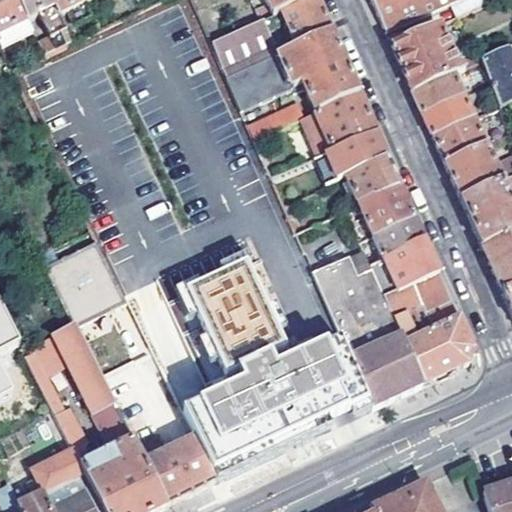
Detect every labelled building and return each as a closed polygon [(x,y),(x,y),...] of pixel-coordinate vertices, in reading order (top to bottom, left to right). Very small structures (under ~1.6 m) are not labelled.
[(14,0),(0,0),(0,46),(0,47),(3,53),(33,39),(31,33),(14,0)] [(14,0),(31,33),(58,19),(48,0),(14,0)] [(48,0),(58,19),(98,0),(48,0)] [(265,0),(268,5),(255,12),(261,25),(267,22),(311,0),(265,0)] [(284,58),(331,35),(318,7),(315,0),(311,0),(267,22),(284,58)] [(455,5),(452,0),(376,0),(372,2),(384,30),(387,36),(455,5)] [(413,94),(456,75),(465,71),(461,64),(457,66),(440,27),(393,49),(395,54),(413,94)] [(228,85),(267,66),(250,30),(212,48),(228,85)] [(228,85),(243,118),(292,95),(294,99),(305,94),(315,117),(359,97),(344,64),(331,35),(284,58),(267,66),(228,85)] [(66,36),(39,49),(45,61),(73,48),(66,36)] [(511,49),(481,63),(501,110),(511,105),(511,49)] [(423,117),(466,98),(456,75),(413,94),(415,98),(423,117)] [(304,123),(300,125),(310,146),(329,137),(336,155),(377,137),(361,102),(359,97),(315,117),(304,123)] [(434,140),(476,121),(466,98),(423,117),(425,122),(434,140)] [(249,131),(256,148),(300,125),(304,123),(296,109),(249,131)] [(436,145),(446,169),(492,144),(490,139),(484,141),(476,121),(434,140),(436,145)] [(495,143),(497,147),(498,151),(511,144),(511,134),(511,133),(495,143)] [(329,137),(310,146),(318,163),(326,159),(336,155),(329,137)] [(336,155),(326,159),(339,184),(348,180),(388,161),(386,157),(377,137),(336,155)] [(492,144),(446,169),(461,199),(463,205),(503,183),(497,171),(489,151),(497,147),(495,143),(492,144)] [(339,184),(326,159),(318,163),(315,165),(328,190),(339,184)] [(359,207),(400,188),(389,165),(388,161),(348,180),(356,199),(359,207)] [(503,183),(511,178),(511,163),(497,171),(503,183)] [(511,192),(511,178),(503,183),(463,205),(481,244),(484,251),(511,235),(511,203),(508,195),(511,192)] [(402,193),(400,188),(359,207),(355,209),(358,216),(361,214),(372,240),(415,222),(402,193)] [(359,207),(356,199),(350,201),(354,210),(355,209),(359,207)] [(376,264),(425,244),(417,226),(415,222),(372,240),(380,257),(374,260),(376,264)] [(511,235),(484,251),(488,260),(492,269),(498,284),(511,314),(511,235)] [(73,325),(124,301),(96,242),(45,266),(73,325)] [(371,273),(383,301),(440,277),(437,271),(425,244),(376,264),(368,268),(371,273)] [(424,391),(401,340),(383,301),(371,273),(358,279),(350,261),(312,277),(342,344),(351,363),(373,415),(401,402),(424,391)] [(263,262),(202,289),(240,376),(177,406),(218,489),(235,481),(331,435),(327,426),(350,415),(364,408),(337,346),(322,353),(283,370),(277,358),(301,348),(263,262)] [(383,301),(401,340),(424,391),(432,387),(470,369),(473,354),(440,277),(383,301)] [(0,293),(0,406),(18,399),(0,358),(0,347),(20,339),(0,293)] [(327,426),(331,435),(354,424),(373,415),(351,363),(342,344),(337,346),(364,408),(350,415),(327,426)] [(92,366),(83,347),(62,357),(91,416),(110,456),(90,466),(83,452),(87,450),(70,416),(63,418),(59,410),(51,414),(54,420),(71,454),(84,481),(100,511),(168,511),(134,444),(132,445),(112,406),(108,398),(92,366)] [(34,358),(25,363),(51,414),(59,410),(34,358)] [(92,366),(108,398),(116,395),(101,362),(92,366)] [(177,405),(165,410),(174,429),(168,432),(178,453),(156,464),(142,438),(151,433),(128,388),(116,395),(108,398),(112,406),(132,445),(134,444),(168,511),(170,511),(195,500),(218,489),(177,406),(177,405)] [(177,405),(169,389),(157,394),(165,410),(177,405)] [(0,487),(0,511),(49,511),(44,501),(79,484),(84,481),(71,454),(36,471),(32,466),(26,468),(32,480),(21,486),(28,500),(16,506),(4,485),(0,487)] [(93,511),(79,484),(44,501),(49,511),(93,511)] [(371,511),(440,511),(427,486),(371,511)] [(511,511),(511,487),(486,496),(492,511),(511,511)]
